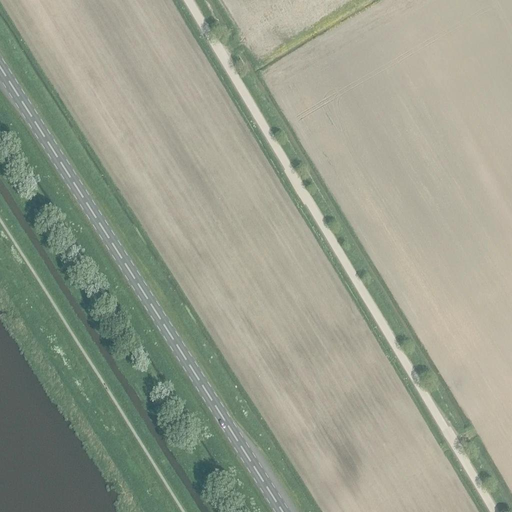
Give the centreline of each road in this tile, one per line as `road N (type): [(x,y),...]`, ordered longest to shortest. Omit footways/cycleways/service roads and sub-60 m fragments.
road 1 (unclassified): [(493,511),(186,0)]
road 2 (primary): [(281,511),(0,68)]
